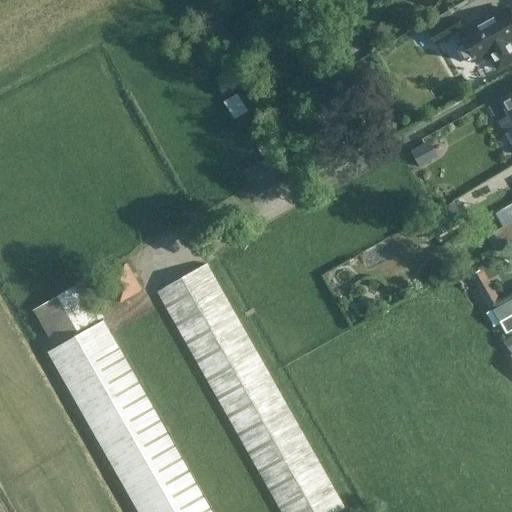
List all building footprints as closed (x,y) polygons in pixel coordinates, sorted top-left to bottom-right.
[(511,43),(511,17),(507,10),(460,36),(463,41),(457,44),(457,52),(461,58),(467,63),(473,59),(476,64),(490,56),(498,70),(511,61),(511,46),(510,44),(511,43)] [(429,33),(435,45),(461,30),(455,18),(429,33)] [(511,93),(499,101),(508,117),(497,124),(511,150),(511,93)] [(234,119),(247,111),(237,94),(223,102),(234,119)] [(262,157),(274,148),(269,141),(257,149),(262,157)] [(424,144),(411,151),(420,168),(433,160),(424,144)] [(256,197),(288,179),(273,153),(241,171),(256,197)] [(453,203),(432,215),(444,234),(464,222),(453,203)] [(511,221),(492,233),(500,246),(511,239),(511,221)] [(119,304),(141,291),(125,263),(103,276),(119,304)] [(280,511),(339,511),(345,509),(207,263),(156,292),(280,511)] [(476,285),(488,307),(499,300),(487,279),(476,285)] [(210,511),(102,321),(97,324),(96,322),(103,317),(83,281),(32,310),(53,346),(89,326),(89,328),(47,352),(138,511),(210,511)] [(511,300),(494,311),(506,333),(511,329),(511,300)] [(493,311),(486,315),(493,327),(500,324),(493,311)] [(511,334),(502,343),(511,354),(511,334)]
